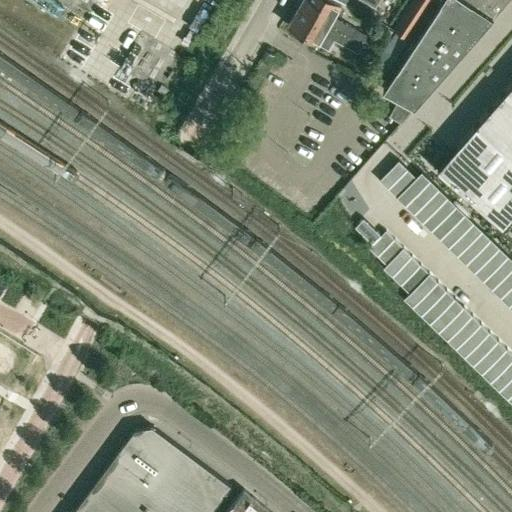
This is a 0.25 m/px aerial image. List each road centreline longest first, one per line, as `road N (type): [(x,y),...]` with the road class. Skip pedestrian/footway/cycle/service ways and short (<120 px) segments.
road 1 (residential): [(298,511),(160,403),(133,398)]
road 2 (unclassified): [(133,398),(119,405),(39,511)]
